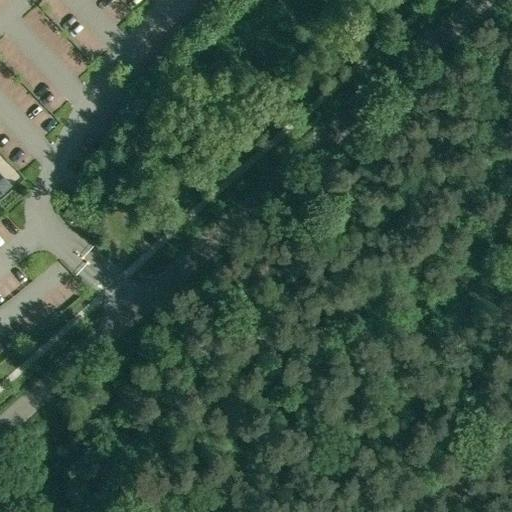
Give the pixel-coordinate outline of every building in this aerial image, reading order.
[(96,0),(111,18),(124,8),(117,0),(96,0)] [(128,33),(140,21),(129,10),(117,22),(128,33)] [(40,95),(58,112),(67,102),(49,85),(40,95)] [(58,126),(47,134),(55,145),(66,137),(58,126)] [(0,132),(0,146),(2,149),(14,139),(5,129),(0,132)] [(83,183),(78,196),(89,201),(95,189),(83,183)]
